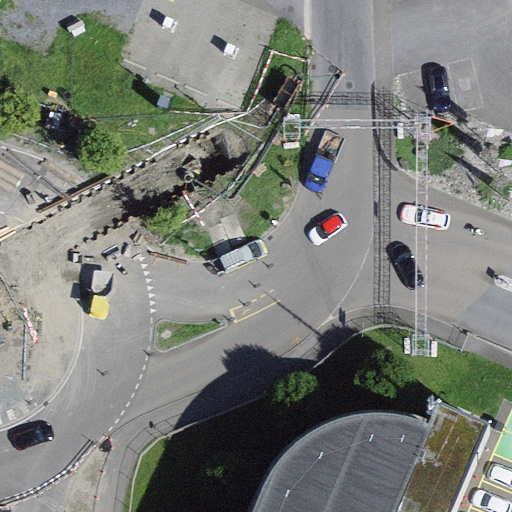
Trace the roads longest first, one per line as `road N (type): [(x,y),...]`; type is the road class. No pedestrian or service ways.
road 1 (residential): [(320,268),(341,183),(350,0)]
road 2 (residential): [(108,397),(244,340),(320,268)]
road 3 (residential): [(320,268),(150,283),(120,278)]
road 4 (primary): [(120,278),(83,216),(56,194),(0,173)]
road 5 (primary): [(108,397),(126,339),(120,278)]
